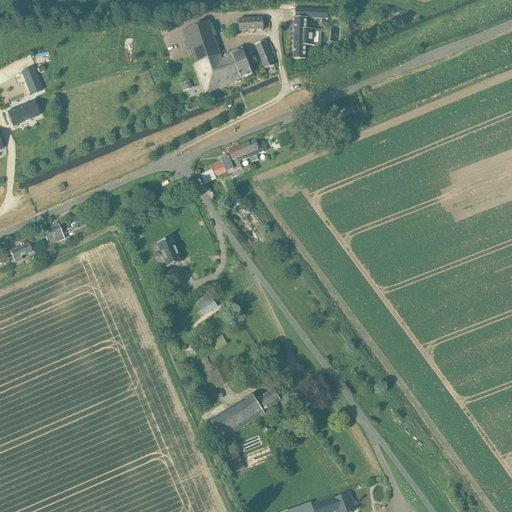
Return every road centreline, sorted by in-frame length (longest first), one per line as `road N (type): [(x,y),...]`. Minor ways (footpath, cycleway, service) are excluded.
road 1 (unclassified): [(432,511),(179,160)]
road 2 (unclassified): [(179,160),(511,23)]
road 3 (unclassified): [(0,234),(179,160)]
road 4 (track): [(223,404),(289,361),(251,266)]
